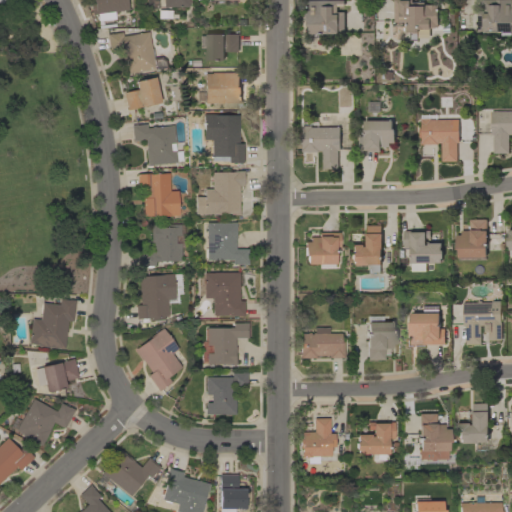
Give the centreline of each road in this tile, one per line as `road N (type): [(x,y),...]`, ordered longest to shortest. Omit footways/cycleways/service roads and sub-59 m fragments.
road 1 (residential): [(279,511),(277,0)]
road 2 (residential): [(130,405),(114,382),(103,326),(111,254),(105,174),(83,68),(58,0)]
road 3 (residential): [(277,200),(446,197),(511,185)]
road 4 (residential): [(278,391),(511,373)]
road 5 (residential): [(278,443),(202,442),(166,432),(130,405)]
road 6 (residential): [(18,511),(130,405)]
